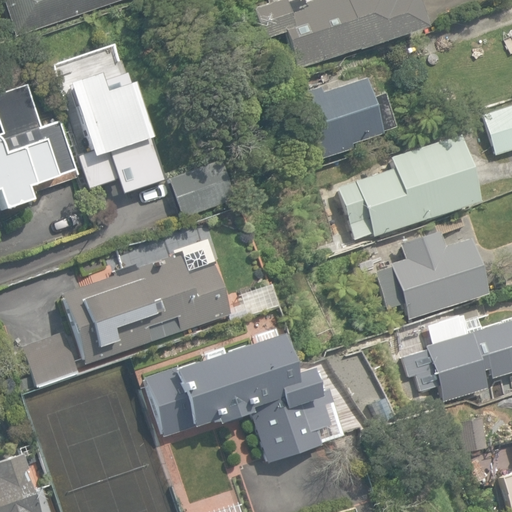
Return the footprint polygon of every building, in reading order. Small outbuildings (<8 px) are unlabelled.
[(0,0),(13,37),(120,0),(0,0)] [(292,69),(421,29),(411,0),(308,0),(301,2),(300,0),(294,0),(280,5),(278,0),(276,0),(247,9),(257,40),(281,33),(292,69)] [(251,75),(255,88),(268,84),(263,71),(251,75)] [(115,163),(122,181),(148,172),(137,142),(146,138),(122,74),(97,83),(94,75),(64,86),(78,128),(67,132),(82,175),(115,163)] [(284,104),(302,163),(391,136),(377,93),(363,97),(359,81),(284,104)] [(511,105),(479,117),(492,156),(511,149),(511,105)] [(0,209),(25,201),(23,195),(75,178),(56,121),(38,128),(31,108),(14,114),(19,130),(0,136),(0,209)] [(333,188),(350,239),(368,233),(369,237),(471,203),(449,138),(385,159),(389,169),(333,188)] [(165,181),(178,220),(230,202),(216,163),(165,181)] [(436,249),(431,234),(395,245),(400,261),(385,266),(386,269),(372,274),(383,311),(398,306),(402,320),(479,296),(477,291),(482,289),(476,269),(469,272),(467,268),(475,265),(468,245),(464,246),(462,241),(436,249)] [(79,365),(227,315),(202,240),(168,251),(169,256),(56,294),(79,365)] [(511,373),(511,318),(421,348),(422,351),(399,358),(405,379),(412,377),(417,392),(433,387),(439,405),(482,391),(477,372),(484,370),(487,381),(511,373)] [(19,347),(34,388),(74,373),(59,332),(19,347)] [(200,358),(138,379),(158,437),(211,420),(212,424),(244,413),(261,464),(318,445),(313,431),(327,427),(320,405),(328,402),(324,389),(311,393),(303,369),(287,374),(284,366),(287,365),(279,341),(275,343),(273,337),(220,353),(218,348),(199,354),(200,358)] [(166,511),(120,373),(23,406),(58,511),(166,511)] [(451,426),(458,456),(483,450),(476,420),(451,426)] [(511,472),(495,478),(506,511),(507,511),(511,510),(511,434),(511,435),(511,438),(511,472)] [(0,511),(40,511),(32,488),(24,491),(17,471),(21,470),(15,454),(0,459),(0,511)] [(417,505),(424,511),(434,511),(440,506),(427,495),(417,505)]
